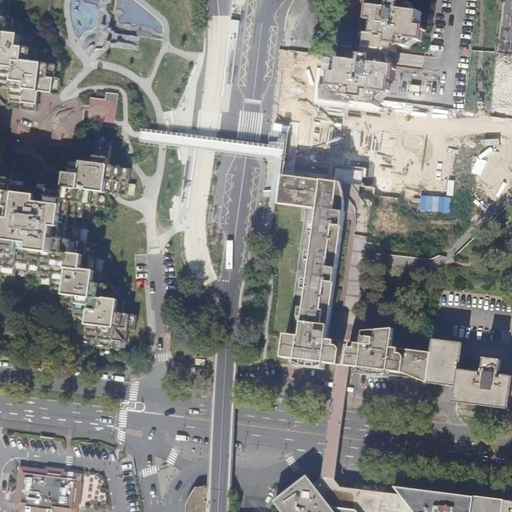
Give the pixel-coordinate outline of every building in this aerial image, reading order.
[(0,0),(0,71),(2,71),(1,86),(11,87),(11,84),(14,85),(12,102),(14,102),(14,100),(18,101),(18,103),(23,104),(23,102),(25,102),(24,111),(26,111),(27,109),(35,110),(35,112),(37,113),(40,91),(60,94),(62,82),(54,80),(54,77),(57,77),(58,67),(44,65),(45,53),(46,53),(46,51),(32,50),(32,47),(34,47),(34,41),(33,41),(33,39),(35,39),(35,37),(20,35),(21,24),(22,24),(22,22),(9,20),(10,7),(12,8),(12,5),(11,5),(11,0),(0,0)] [(99,29),(100,3),(86,3),(85,0),(77,0),(76,25),(78,25),(78,28),(99,29)] [(356,104),(380,107),(382,93),(388,94),(390,80),(394,81),(396,67),(388,66),(390,52),(397,52),(397,46),(409,47),(410,40),(422,41),(424,27),(421,27),(423,13),(412,12),(412,4),(400,3),(399,0),(347,0),(341,60),(339,60),(338,73),(335,73),(334,88),(345,89),(344,96),(357,98),(356,104)] [(511,0),(504,0),(499,49),(511,50),(511,0)] [(127,194),(129,181),(130,168),(110,166),(113,139),(100,137),(100,138),(97,159),(86,157),(86,156),(84,155),(82,176),(70,175),(72,161),(69,161),(67,175),(57,173),(57,172),(56,172),(55,179),(44,177),(44,175),(42,175),(41,183),(27,181),(28,168),(21,167),(21,169),(16,168),(17,161),(15,161),(15,162),(5,161),(6,159),(4,159),(6,139),(0,138),(0,204),(5,205),(4,219),(0,218),(0,286),(1,286),(2,279),(7,280),(7,278),(12,279),(11,280),(14,281),(16,267),(30,268),(29,270),(43,272),(42,278),(44,278),(44,277),(54,278),(52,293),(54,293),(55,286),(74,288),(73,295),(64,293),(64,296),(66,296),(64,308),(66,308),(67,306),(78,308),(76,323),(85,324),(85,322),(89,322),(88,337),(100,338),(99,346),(101,347),(102,344),(111,346),(111,348),(113,348),(114,340),(128,342),(128,339),(127,339),(127,335),(129,336),(130,329),(137,330),(137,327),(135,327),(136,318),(138,318),(139,316),(130,315),(132,303),(118,301),(119,290),(121,290),(121,288),(107,286),(108,273),(97,271),(97,270),(95,269),(96,260),(98,260),(99,258),(93,257),(94,251),(92,250),(92,246),(94,247),(94,244),(78,242),(80,230),(78,229),(78,227),(80,227),(80,224),(78,224),(79,218),(82,218),(82,216),(91,217),(91,215),(89,214),(90,204),(105,206),(105,204),(103,203),(104,200),(106,200),(107,196),(104,196),(105,191),(107,192),(109,179),(120,181),(119,193),(127,194)] [(337,182),(321,180),(309,178),(282,175),(278,200),(278,202),(304,205),(317,206),(302,335),(287,333),(284,356),(296,358),(296,365),(326,369),(326,362),(327,363),(330,340),(343,223),(344,212),(340,212),(342,197),(338,196),(338,190),(336,190),(337,182)] [(343,223),(347,223),(349,214),(357,215),(360,188),(358,187),(359,184),(351,183),(350,186),(347,185),(344,212),(345,212),(343,223)] [(366,345),(364,344),(361,367),(361,373),(392,377),(392,371),(430,376),(433,353),(394,348),(397,330),(368,332),(366,345)] [(344,342),(330,340),(327,363),(341,364),(344,342)] [(511,349),(435,341),(433,353),(430,376),(429,383),(458,387),(457,394),(457,401),(508,407),(511,393),(511,349)] [(349,366),(361,367),(364,344),(351,342),(349,366)] [(9,495),(8,502),(24,504),(24,507),(53,511),(54,508),(73,510),(78,507),(79,503),(81,503),(84,482),(72,480),(72,477),(68,473),(66,473),(65,469),(46,467),(45,473),(23,471),(21,489),(16,488),(9,495)] [(474,511),(476,499),(437,493),(397,488),(403,496),(342,489),(335,480),(327,479),(308,476),(275,502),(282,511),(474,511)] [(511,511),(511,500),(505,500),(502,502),(476,499),(474,511),(511,511)]
